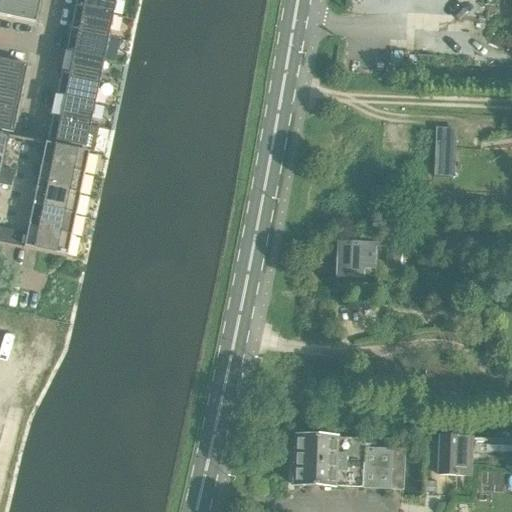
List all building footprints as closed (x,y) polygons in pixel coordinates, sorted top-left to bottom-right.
[(0,0),(0,16),(34,24),(39,1),(32,0),(0,0)] [(75,0),(74,9),(112,17),(115,0),(75,0)] [(74,9),(69,31),(107,39),(112,17),(74,9)] [(69,31),(64,53),(102,61),(107,39),(69,31)] [(64,53),(60,75),(98,83),(102,61),(64,53)] [(0,61),(0,85),(21,90),(25,67),(0,61)] [(60,75),(55,97),(93,105),(98,83),(60,75)] [(0,85),(0,108),(16,112),(21,90),(0,85)] [(55,97),(50,119),(88,127),(93,105),(55,97)] [(0,132),(11,135),(12,132),(16,112),(0,108),(0,132)] [(50,119),(46,139),(46,143),(84,150),(88,127),(50,119)] [(435,128),(433,177),(450,178),(452,129),(435,128)] [(43,145),(39,167),(83,176),(87,154),(43,145)] [(0,158),(0,187),(10,190),(13,174),(1,171),(4,159),(0,158)] [(39,167),(35,187),(80,197),(83,176),(39,167)] [(35,187),(31,208),(76,217),(80,197),(35,187)] [(31,208),(27,229),(72,238),(76,217),(31,208)] [(0,245),(5,246),(9,231),(0,229),(0,245)] [(9,231),(5,246),(68,259),(72,238),(27,229),(26,235),(9,231)] [(361,271),(372,271),(373,246),(336,244),(335,279),(361,280),(361,271)] [(399,272),(400,247),(385,246),(384,271),(399,272)] [(30,327),(26,347),(42,349),(45,330),(30,327)] [(0,347),(0,392),(8,349),(0,347)] [(422,410),(458,411),(460,365),(424,364),(422,410)] [(296,437),(295,462),(404,467),(405,451),(364,449),(364,446),(364,441),(296,437)] [(511,446),(511,440),(440,437),(438,476),(471,477),(472,451),(511,452),(511,446)] [(295,462),(294,487),(403,492),(404,467),(295,462)]
